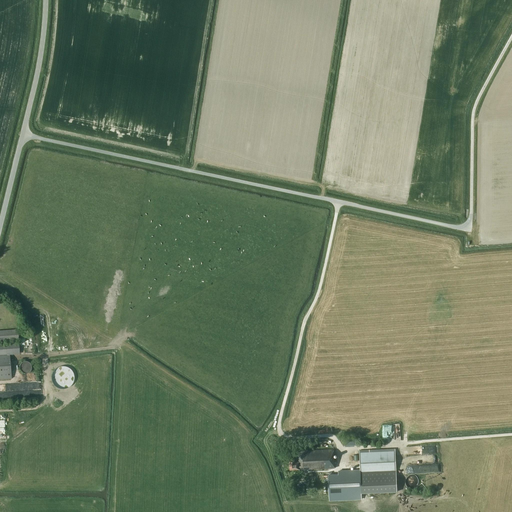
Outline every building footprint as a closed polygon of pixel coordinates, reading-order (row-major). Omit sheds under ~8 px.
[(0,344),(0,341),(19,340),(18,335),(18,329),(0,330),(0,378),(11,378),(10,354),(20,354),(18,343),(0,344)] [(60,344),(70,342),(70,337),(60,338),(59,337),(49,338),(50,349),(61,347),(60,344)] [(20,368),(23,368),(23,372),(30,373),(31,362),(20,361),(20,368)] [(355,446),(355,438),(346,439),(346,447),(355,446)] [(335,475),(334,449),(302,451),(302,452),(299,452),(299,460),(299,463),(295,463),(295,460),(290,460),(291,470),(306,469),(306,470),(326,469),(327,482),(338,481),(338,487),(346,487),(346,475),(335,475)] [(362,493),(397,491),(395,449),(360,450),(362,493)]
